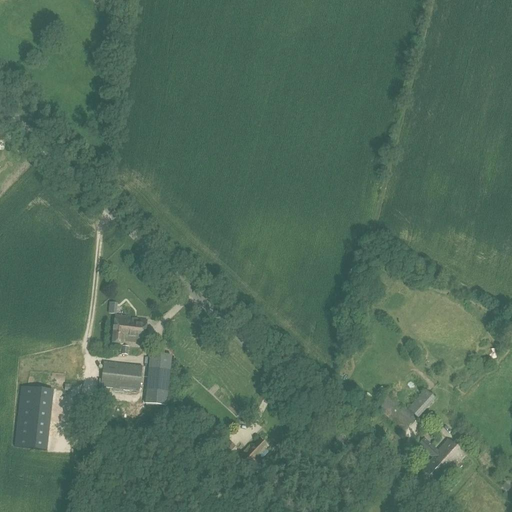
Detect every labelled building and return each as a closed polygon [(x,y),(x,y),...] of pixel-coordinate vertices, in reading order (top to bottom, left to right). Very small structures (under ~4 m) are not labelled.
[(111,345),(121,346),(121,342),(144,344),(146,322),(128,320),(128,318),(114,317),(111,345)] [(172,357),(150,354),(145,405),(167,407),(172,357)] [(101,388),(139,392),(142,367),(103,362),(101,388)] [(405,412),(414,420),(432,401),(423,393),(405,412)] [(24,418),(54,417),(53,395),(28,396),(28,407),(23,407),(24,418)] [(385,396),(377,404),(405,430),(413,422),(385,396)] [(44,438),(43,453),(58,454),(58,438),(44,438)] [(464,455),(447,440),(437,450),(423,438),(417,445),(432,458),(421,470),(436,483),(446,472),(448,473),(464,455)] [(236,447),(231,443),(229,441),(219,452),(225,458),(219,464),(230,474),(234,470),(231,467),(226,462),(230,457),(229,455),(236,447)] [(256,461),(254,459),(266,447),(259,441),(252,448),(249,446),(239,457),(248,466),(249,464),(250,466),(256,461)] [(236,462),(230,457),(226,462),(231,467),(236,462)] [(506,493),(507,492),(511,488),(505,483),(500,488),(506,493)]
